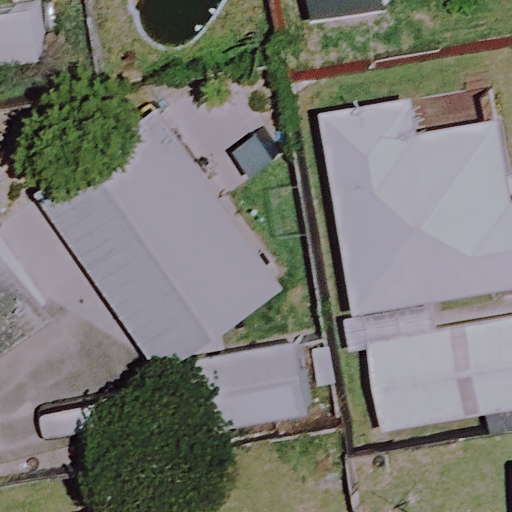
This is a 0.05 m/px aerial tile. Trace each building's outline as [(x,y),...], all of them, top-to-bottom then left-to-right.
[(0,0),(0,54),(40,48),(33,0),(0,0)] [(448,289),(511,278),(511,163),(505,116),(419,129),(413,91),(327,104),(357,303),(448,289)] [(275,274),(158,96),(34,177),(152,355),(275,274)] [(0,335),(44,304),(0,242),(0,335)] [(297,325),(180,344),(193,421),(309,402),(297,325)] [(110,511),(84,503),(63,511),(110,511)]
